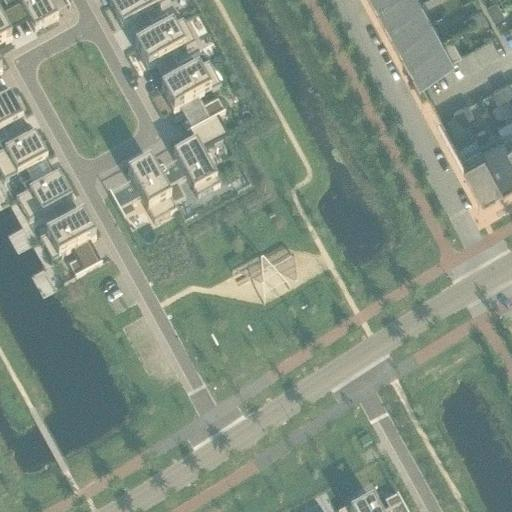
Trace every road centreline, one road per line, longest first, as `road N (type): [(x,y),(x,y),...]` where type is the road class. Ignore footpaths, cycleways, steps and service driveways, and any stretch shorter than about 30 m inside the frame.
road 1 (residential): [(338,0),(491,277)]
road 2 (residential): [(227,444),(81,174)]
road 3 (residential): [(81,174),(153,136),(92,25)]
road 4 (residential): [(81,174),(20,63),(92,25)]
road 5 (residential): [(348,365),(434,511)]
road 6 (tertiary): [(348,365),(491,277)]
road 7 (tertiary): [(227,444),(348,365)]
road 8 (tertiary): [(117,511),(227,444)]
